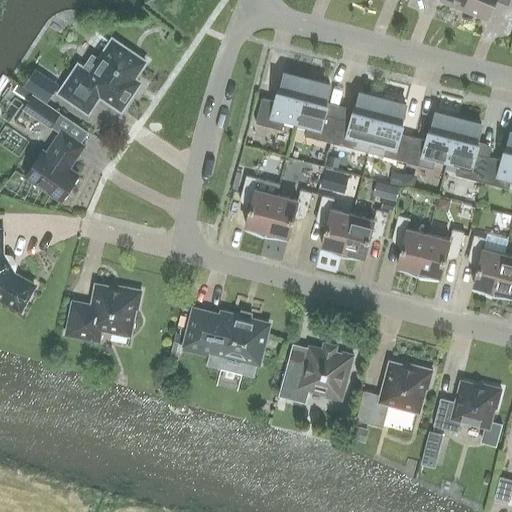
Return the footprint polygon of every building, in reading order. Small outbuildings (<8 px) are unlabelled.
[(463,10),(467,0),(439,0),(463,10)] [(467,0),(463,10),(487,20),(495,0),(510,0),(467,0)] [(145,63),(112,40),(98,60),(92,56),(83,69),(78,66),(59,94),(88,114),(99,97),(121,112),(140,84),(134,80),(145,63)] [(35,68),(23,86),(46,102),(59,84),(35,68)] [(284,119),(295,122),(307,79),(283,73),(279,89),(278,89),(275,101),(261,98),(255,123),(281,130),(284,119)] [(304,135),(330,142),(337,117),(324,114),(327,102),(325,101),(330,85),(307,79),(295,122),(307,125),(304,135)] [(12,91),(27,101),(32,93),(17,83),(12,91)] [(60,112),(32,93),(27,101),(22,108),(49,127),(60,112)] [(337,117),(330,142),(357,149),(360,139),(371,142),(382,99),(359,93),(355,109),(353,108),(350,120),(337,117)] [(379,155),(406,162),(412,137),(399,133),(402,121),(401,121),(405,105),(382,99),(371,142),(382,144),(379,155)] [(412,137),(406,162),(433,169),(435,158),(447,161),(457,118),(434,113),(430,128),(429,128),(425,140),(412,137)] [(455,175),(482,181),(488,156),(475,153),(478,141),(476,140),(480,124),(457,118),(447,161),(458,164),(455,175)] [(84,145),(61,130),(46,152),(43,150),(25,176),(60,200),(78,174),(69,168),(84,145)] [(511,178),(511,132),(510,132),(506,148),(504,148),(501,160),(488,156),(482,181),(508,188),(511,178)] [(258,150),(243,146),(240,158),(255,162),(258,150)] [(338,168),(340,158),(328,155),(326,165),(338,168)] [(333,187),(337,172),(325,169),(321,185),(333,187)] [(400,185),(403,174),(392,171),(390,183),(400,185)] [(413,188),(416,175),(403,172),(403,174),(400,185),(413,188)] [(246,175),(237,173),(232,191),(241,193),(246,175)] [(276,194),(279,184),(246,175),(239,199),(251,203),(245,225),(250,226),(249,229),(265,236),(276,194)] [(377,181),(373,195),(396,201),(399,187),(377,181)] [(297,200),(276,194),(265,236),(264,236),(266,236),(283,238),(284,235),(288,236),(294,214),(306,217),(312,192),(300,189),(297,200)] [(469,192),(467,203),(476,206),(479,194),(469,192)] [(341,256),(352,214),(331,208),(334,198),(322,195),(315,219),(327,222),(321,245),(326,246),(325,249),(341,256),(340,256),(342,256),(341,256)] [(450,200),(439,197),(436,208),(447,211),(450,200)] [(373,219),(352,214),(341,256),(342,256),(359,258),(360,255),(364,256),(370,234),(382,237),(388,212),(376,209),(373,219)] [(401,269),(417,276),(428,234),(407,228),(410,218),(398,215),(391,239),(403,242),(397,265),(402,266),(401,269)] [(428,234),(417,276),(416,276),(418,276),(435,278),(436,275),(440,276),(446,253),(458,256),(464,232),(452,229),(449,239),(428,234)] [(2,255),(1,230),(0,230),(0,298),(20,310),(34,285),(12,273),(14,265),(9,257),(2,255)] [(493,296),(504,254),(483,248),(486,238),(474,234),(467,259),(479,262),(473,284),(477,286),(477,289),(492,295),(492,296),(493,296),(494,296),(493,296)] [(511,255),(504,254),(493,296),(494,296),(511,298),(511,295),(511,294),(511,255)] [(92,305),(72,301),(66,334),(99,341),(101,329),(129,335),(135,308),(137,308),(141,291),(123,287),(123,290),(96,284),(92,305)] [(221,316),(193,309),(183,348),(209,355),(206,364),(253,376),(256,363),(258,363),(268,324),(222,312),(221,316)] [(309,349),(292,345),(278,396),(305,403),(309,388),(326,393),(325,396),(341,401),(345,384),(342,383),(345,370),(349,371),(353,355),(342,352),(341,355),(310,347),(309,349)] [(432,370),(415,365),(414,368),(390,362),(381,395),(364,391),(356,420),(383,427),(389,403),(418,411),(425,387),(428,388),(432,370)] [(482,386),(461,381),(456,402),(440,398),(433,425),(458,432),(461,420),(488,427),(494,407),(496,407),(501,389),(482,384),(482,386)] [(368,429),(354,425),(350,439),(365,443),(368,429)] [(444,433),(429,429),(426,442),(440,446),(444,433)] [(511,488),(511,480),(498,477),(493,498),(509,501),(511,488)]
